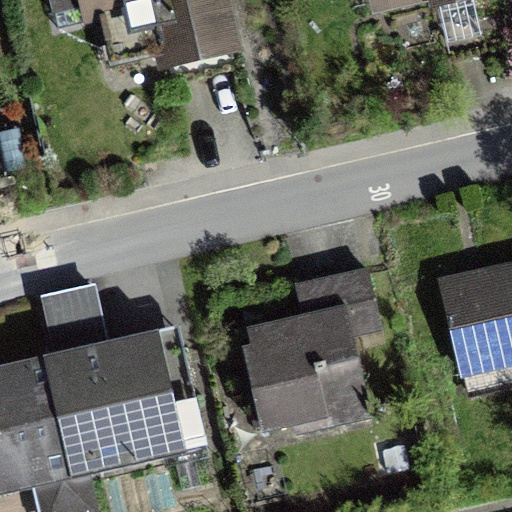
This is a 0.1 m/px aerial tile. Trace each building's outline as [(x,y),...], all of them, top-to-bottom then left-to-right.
[(238,0),(81,0),(89,34),(130,24),(135,45),(153,40),(164,85),(254,63),(238,0)] [(487,0),(372,0),(377,24),(435,12),(437,22),(490,12),(487,0)] [(511,280),(443,297),(466,392),(511,380),(511,280)] [(374,282),(297,298),(304,332),(251,343),(274,453),(376,432),(359,350),(387,345),(374,282)] [(57,368),(0,380),(0,503),(38,494),(42,511),(101,511),(96,487),(191,465),(163,344),(114,355),(101,297),(46,309),(57,368)]
